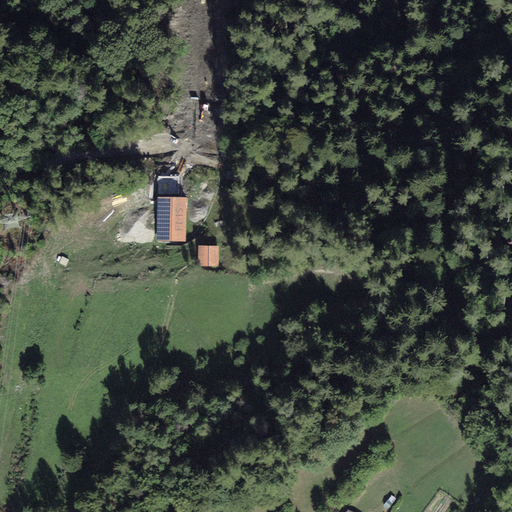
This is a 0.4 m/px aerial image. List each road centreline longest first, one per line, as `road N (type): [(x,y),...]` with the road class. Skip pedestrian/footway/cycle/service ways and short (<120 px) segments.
road 1 (track): [(76,511),(135,390),(180,326)]
road 2 (track): [(196,157),(118,149),(0,174)]
road 3 (track): [(511,45),(430,40),(384,0)]
